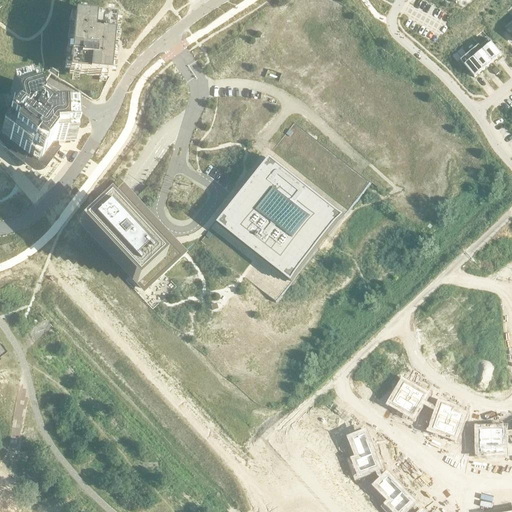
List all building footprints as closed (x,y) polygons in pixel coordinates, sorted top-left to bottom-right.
[(75,16),(69,69),(69,74),(70,74),(110,78),(111,60),(116,61),(116,60),(114,59),(116,39),(118,39),(118,38),(114,37),(115,20),(75,16)] [(494,47),(489,41),(480,48),(493,63),(502,56),(498,51),(501,48),(498,44),(494,47)] [(484,71),(493,63),(480,48),(479,46),(469,54),(471,56),(484,71)] [(471,56),(462,63),(467,69),(463,72),(464,72),(467,77),(471,74),(475,78),(484,71),(471,56)] [(0,137),(43,169),(58,150),(59,151),(60,150),(58,148),(58,144),(65,144),(64,138),(75,138),(74,118),(50,119),(48,121),(38,114),(39,111),(34,88),(8,94),(1,95),(0,95),(0,137)] [(351,170),(294,125),(272,152),(270,163),(240,200),(217,229),(289,286),(292,288),(329,241),(344,222),(341,220),(357,200),(370,185),(360,176),(351,170)] [(106,201),(78,226),(136,289),(142,296),(164,275),(182,259),(186,255),(181,250),(149,215),(135,200),(122,186),(111,196),(106,201)] [(391,247),(397,241),(394,237),(388,244),(391,247)] [(381,302),(361,324),(370,333),(391,311),(381,302)] [(345,327),(305,364),(323,382),(363,346),(345,327)] [(392,397),(389,403),(393,405),(396,406),(395,407),(396,407),(403,411),(416,388),(414,390),(405,385),(407,382),(406,382),(395,399),(392,397)] [(416,388),(403,411),(408,414),(406,417),(411,420),(415,413),(416,414),(416,413),(427,394),(426,394),(424,396),(415,391),(417,388),(416,388)] [(431,424),(429,429),(433,431),(436,432),(436,433),(437,432),(444,435),(453,410),(452,412),(442,409),(442,406),(435,425),(431,424)] [(453,410),(444,435),(450,437),(449,440),(454,442),(457,435),(458,435),(457,434),(464,414),(463,413),(462,416),(452,413),(453,410)] [(480,449),(476,449),(476,455),(480,455),(484,455),(484,456),(484,455),(492,454),(491,428),(491,431),(480,431),(480,428),(479,428),(480,449)] [(492,428),(491,428),(492,454),(498,454),(498,458),(504,458),(504,450),(505,450),(504,450),(503,428),(503,431),(492,431),(492,428)] [(365,437),(353,441),(361,461),(362,462),(373,458),(370,448),(373,446),(371,440),(367,442),(365,437)] [(361,461),(353,465),(358,477),(373,471),(375,475),(380,473),(379,469),(378,469),(373,458),(362,462),(361,461)] [(489,470),(492,474),(499,467),(495,464),(489,470)] [(470,484),(484,469),(480,465),(466,480),(470,484)] [(388,479),(379,488),(394,503),(395,504),(404,495),(396,487),(399,485),(395,480),(392,483),(388,479)] [(394,503),(388,510),(390,511),(403,511),(408,507),(411,511),(416,506),(413,503),(412,504),(404,495),(395,504),(394,503)]
